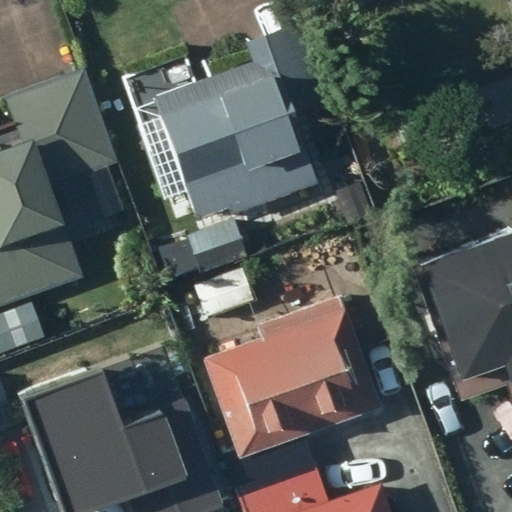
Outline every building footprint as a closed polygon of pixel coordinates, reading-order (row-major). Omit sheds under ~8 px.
[(205,223),(319,184),(294,112),(338,96),(310,18),(254,38),(261,58),(160,93),(205,223)] [(0,307),(84,278),(53,187),(119,164),(85,68),(6,94),(15,123),(0,127),(0,307)] [(369,217),(354,181),(305,201),(320,238),(369,217)] [(511,235),(421,268),(466,396),(511,380),(511,382),(511,235)] [(206,360),(241,457),(383,408),(350,309),(206,360)] [(104,373),(24,400),(60,511),(92,511),(190,480),(168,414),(122,429),(104,373)] [(246,511),(293,511),(329,500),(307,439),(230,465),(246,511)] [(394,511),(384,485),(303,511),(394,511)]
